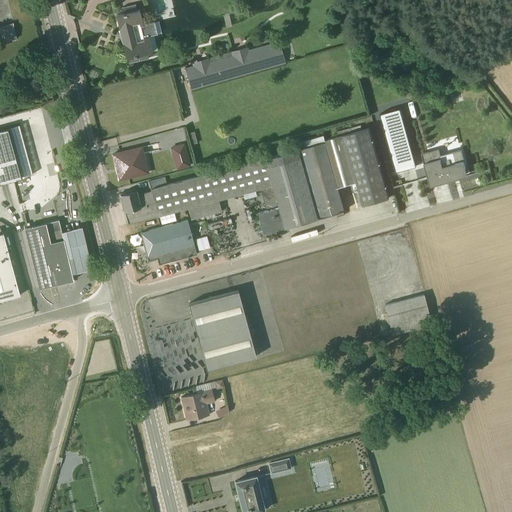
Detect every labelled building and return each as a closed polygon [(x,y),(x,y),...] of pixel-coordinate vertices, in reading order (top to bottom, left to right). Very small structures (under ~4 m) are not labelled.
[(136,10),(135,4),(121,8),(122,13),(115,15),(125,58),(128,57),(129,63),(147,58),(148,58),(146,52),(151,51),(148,36),(156,33),(153,22),(142,24),(139,9),(136,10)] [(12,23),(0,26),(0,39),(1,43),(16,39),(12,23)] [(190,89),(284,62),(278,41),(248,49),(247,46),(191,62),(192,65),(184,68),(185,70),(182,70),(184,76),(186,76),(190,89)] [(380,114),(396,171),(415,166),(399,108),(380,114)] [(344,214),(343,211),(344,210),(337,187),(356,182),(362,205),(389,198),(389,197),(369,127),(323,140),(322,135),(299,141),(295,143),(295,148),(264,157),(283,227),(335,213),(336,217),(344,215),(344,214)] [(6,129),(0,130),(0,181),(19,176),(6,129)] [(183,143),(170,147),(176,170),(190,166),(183,143)] [(118,179),(148,172),(142,147),(141,147),(112,154),(118,179)] [(430,186),(467,176),(463,161),(464,160),(461,149),(440,155),(438,149),(422,153),(428,176),(427,176),(430,186)] [(283,227),(264,157),(166,183),(164,177),(148,181),(150,190),(158,216),(187,208),(190,219),(209,215),(221,211),(218,199),(259,189),(265,210),(256,213),(262,233),(270,231),(276,229),(283,227)] [(127,224),(157,216),(150,190),(140,193),(139,189),(119,194),(127,224)] [(71,274),(61,231),(58,220),(24,228),(38,289),(73,280),(71,274)] [(186,220),(140,233),(147,261),(156,259),(158,264),(158,265),(196,254),(186,220)] [(61,231),(71,274),(92,269),(81,227),(61,231)] [(2,233),(0,233),(0,300),(19,295),(2,233)] [(197,251),(209,247),(206,236),(194,239),(197,251)] [(188,303),(206,369),(255,356),(237,290),(188,303)] [(383,305),(391,334),(431,324),(423,294),(383,305)] [(181,397),(186,420),(209,414),(206,403),(214,401),(210,388),(215,387),(216,388),(223,387),(221,379),(194,386),(196,393),(181,397)] [(228,413),(226,405),(214,411),(218,418),(228,413)] [(240,446),(280,439),(275,409),(235,416),(240,446)] [(206,440),(186,444),(192,475),(232,467),(228,449),(209,454),(206,440)] [(267,463),(270,474),(290,469),(288,457),(267,463)] [(100,475),(87,477),(91,501),(104,500),(100,475)] [(259,511),(265,511),(255,475),(233,480),(240,511),(259,511)]
